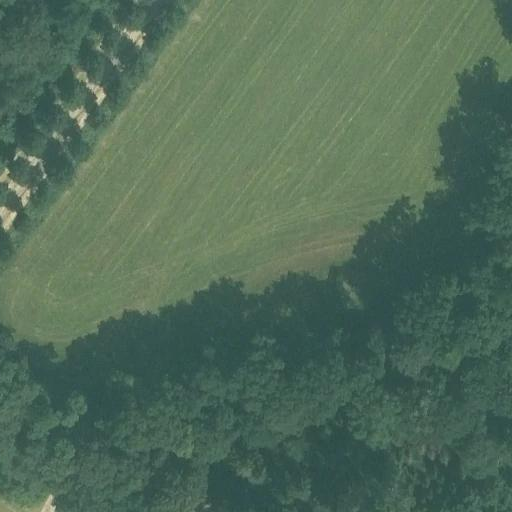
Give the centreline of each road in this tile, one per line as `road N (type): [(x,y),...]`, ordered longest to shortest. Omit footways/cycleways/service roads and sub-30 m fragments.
road 1 (track): [(152,0),(0,209)]
road 2 (track): [(219,511),(0,386)]
